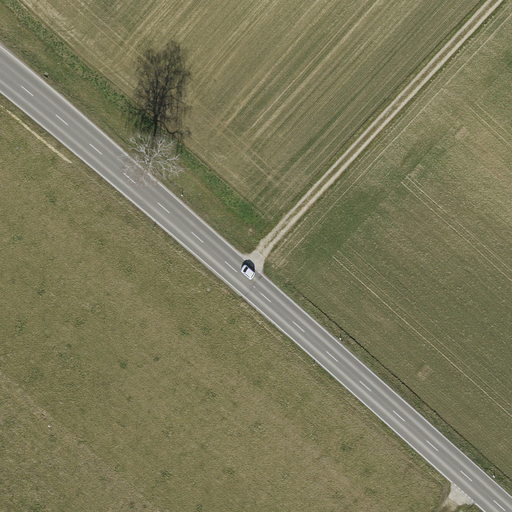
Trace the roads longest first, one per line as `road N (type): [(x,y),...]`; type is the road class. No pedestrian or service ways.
road 1 (secondary): [(0,67),(506,511)]
road 2 (track): [(240,275),(497,0)]
